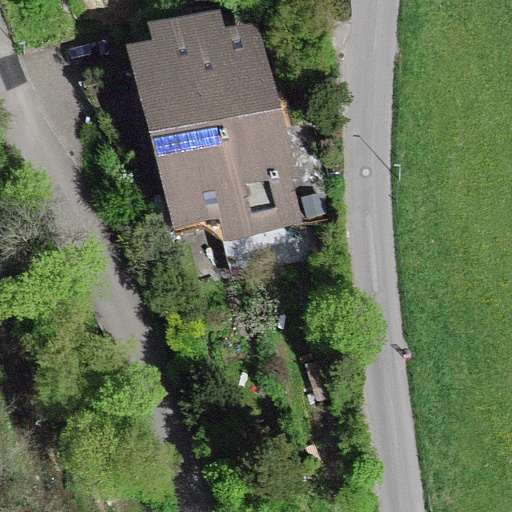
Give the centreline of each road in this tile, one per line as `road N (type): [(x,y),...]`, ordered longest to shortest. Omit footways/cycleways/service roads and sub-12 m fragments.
road 1 (residential): [(404,511),(372,249),(376,0)]
road 2 (residential): [(0,71),(152,374),(195,511)]
